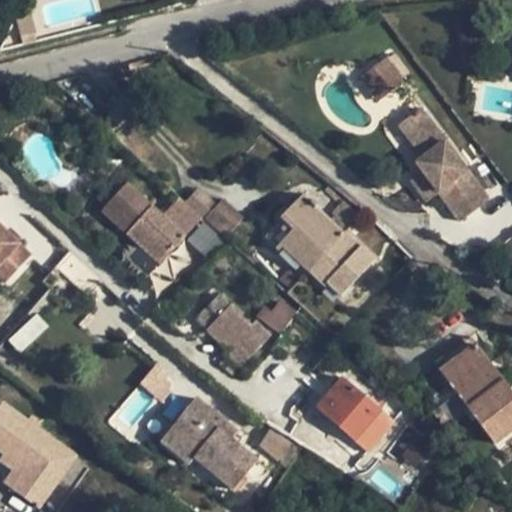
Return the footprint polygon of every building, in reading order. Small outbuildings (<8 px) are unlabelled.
[(387,58),(372,68),(391,93),(405,82),(387,58)] [(372,68),(360,77),(379,103),(391,93),(372,68)] [(420,109),(399,125),(421,154),(430,166),(422,171),(440,194),(460,222),(489,201),(420,109)] [(430,166),(421,154),(414,160),(422,171),(430,166)] [(440,194),(422,171),(410,181),(427,204),(440,194)] [(127,184),(102,212),(139,245),(160,264),(201,219),(178,199),(163,217),(127,184)] [(343,201),(328,187),(324,191),(340,205),(343,201)] [(218,204),(199,188),(185,203),(204,220),(218,204)] [(309,272),(322,257),(344,235),(329,220),(304,196),(282,218),(287,223),(295,230),(288,238),(281,245),(309,272)] [(244,219),(223,199),(218,204),(204,220),(225,239),(244,219)] [(333,216),(348,230),(361,217),(343,201),(340,205),(331,214),(333,216)] [(348,230),(333,216),(329,220),(344,235),(348,230)] [(295,230),(287,223),(281,230),(288,238),(295,230)] [(0,225),(0,285),(2,287),(32,258),(0,225)] [(354,244),(344,235),(322,257),(332,267),(354,244)] [(511,236),(500,246),(511,260),(511,236)] [(160,264),(139,245),(132,253),(153,272),(160,264)] [(304,276),(299,271),(287,272),(279,280),(290,291),(304,276)] [(356,306),(379,281),(368,272),(346,296),(356,306)] [(251,327),(218,297),(196,321),(228,353),(225,356),(239,369),(270,336),(256,323),(251,327)] [(263,308),(258,316),(278,332),(292,312),(280,303),(272,315),(263,308)] [(36,317),(12,341),(20,349),(44,325),(36,317)] [(439,372),(440,373),(448,383),(495,445),(511,431),(511,393),(475,345),(439,372)] [(139,383),(159,402),(176,383),(155,365),(139,383)] [(440,373),(424,385),(431,395),(448,383),(440,373)] [(341,379),(316,407),(354,441),(380,411),(341,379)] [(223,421),(196,399),(166,434),(194,457),(234,491),(258,462),(231,440),(217,428),(223,421)] [(3,404),(0,408),(0,451),(4,454),(26,470),(11,490),(38,509),(76,456),(3,404)] [(439,408),(433,411),(446,428),(451,424),(439,408)] [(223,421),(217,428),(231,440),(237,433),(223,421)] [(401,433),(386,454),(407,469),(422,448),(401,433)] [(194,457),(166,434),(161,441),(189,464),(194,457)] [(26,470),(4,454),(0,458),(0,462),(12,472),(4,484),(11,490),(26,470)]
